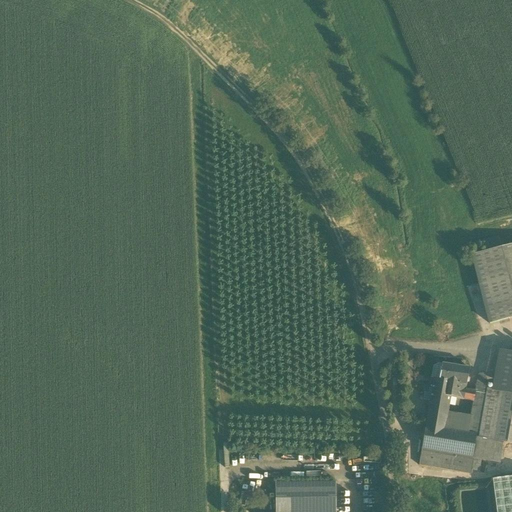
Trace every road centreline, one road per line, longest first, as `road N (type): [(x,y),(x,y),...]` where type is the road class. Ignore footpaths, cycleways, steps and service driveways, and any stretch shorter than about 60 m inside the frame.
road 1 (track): [(128,0),(156,13),(283,136),(333,221),(370,348)]
road 2 (unclassified): [(370,348),(392,476),(389,511)]
road 3 (track): [(511,337),(475,349),(370,348)]
